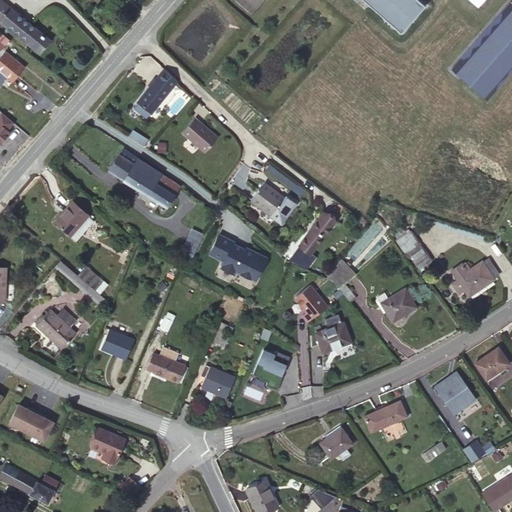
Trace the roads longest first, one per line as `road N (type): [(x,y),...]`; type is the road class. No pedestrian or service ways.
road 1 (residential): [(511,303),(399,373),(195,448)]
road 2 (tertiary): [(0,192),(167,0)]
road 3 (residential): [(195,448),(0,356)]
